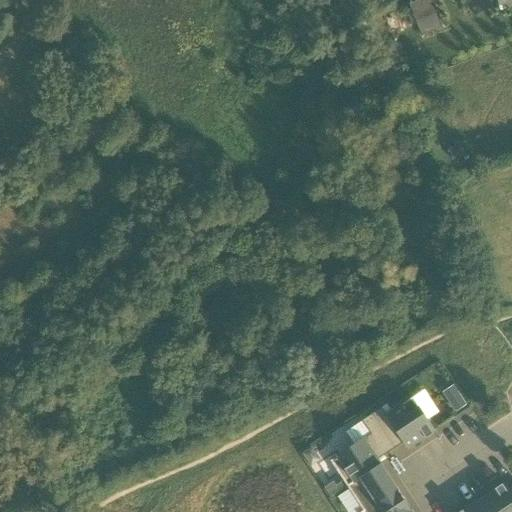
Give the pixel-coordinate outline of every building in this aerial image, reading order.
[(461,395),(450,402),(456,412),(467,405),(461,395)] [(387,415),(382,408),(374,413),(397,447),(405,442),(409,448),(435,431),(413,398),(387,415)] [(397,447),(374,413),(363,421),(372,434),(331,461),(348,486),(381,464),(378,459),(397,447)] [(397,488),(395,489),(388,479),(390,477),(381,464),(348,486),(364,511),(362,511),(386,511),(405,500),(397,488)] [(337,485),(331,484),(325,488),(331,497),(340,491),(337,486),(337,485)] [(511,511),(511,488),(510,490),(506,484),(481,500),(488,511),(511,511)] [(386,511),(412,511),(405,500),(386,511)] [(488,511),(481,500),(462,511),(488,511)]
